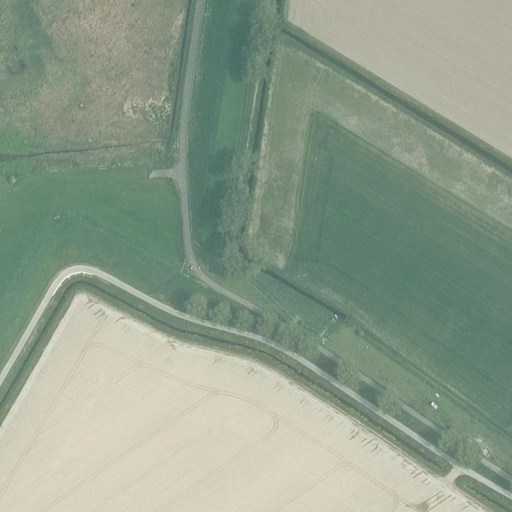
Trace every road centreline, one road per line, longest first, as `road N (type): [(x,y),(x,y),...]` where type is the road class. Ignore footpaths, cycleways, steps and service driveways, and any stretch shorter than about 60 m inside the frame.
road 1 (unclassified): [(511,496),(274,344),(174,313),(92,271),(77,268),(56,281),(0,380)]
road 2 (track): [(261,0),(237,172)]
